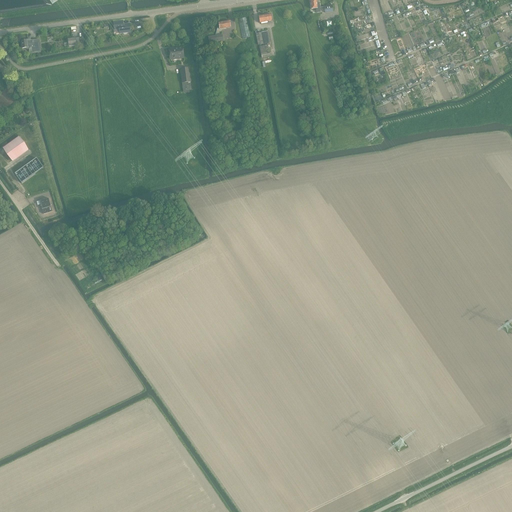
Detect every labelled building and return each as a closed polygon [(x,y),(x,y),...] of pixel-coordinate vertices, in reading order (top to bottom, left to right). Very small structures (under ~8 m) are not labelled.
[(311,9),(315,9),(316,9),(316,13),(320,12),(319,3),(316,3),(315,0),(313,0),(310,0),(310,1),(311,9)] [(260,23),(271,21),(270,14),(258,16),(260,23)] [(113,22),(114,30),(119,29),(119,34),(123,33),(123,34),(124,34),(126,34),(127,33),(130,32),(129,24),(123,25),(122,21),(113,22)] [(218,22),(219,29),(230,27),(229,21),(218,22)] [(270,43),(267,31),(256,34),(258,45),(263,44),(270,43)] [(223,40),(222,34),(208,37),(209,42),(223,40)] [(30,39),(21,41),(22,48),(26,48),(26,49),(29,49),(29,51),(29,54),(40,52),(39,39),(30,40),(30,39)] [(263,46),(259,47),(261,58),(270,56),(269,52),(265,53),(263,46)] [(183,47),(168,48),(169,60),(184,59),(183,47)] [(189,68),(180,68),(181,83),(190,82),(189,68)] [(395,95),(382,101),(383,104),(397,98),(395,95)] [(18,137),(3,148),(12,161),(28,150),(18,137)] [(37,158),(15,173),(22,183),(43,167),(37,158)] [(48,198),(39,201),(43,214),(52,212),(48,198)]
